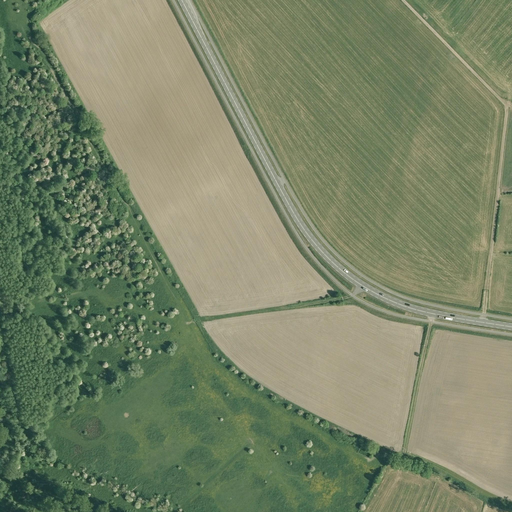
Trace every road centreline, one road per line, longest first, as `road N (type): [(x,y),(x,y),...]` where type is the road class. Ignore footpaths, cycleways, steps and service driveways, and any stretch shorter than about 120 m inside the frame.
road 1 (primary): [(511,327),(394,301),(326,256),(294,213),(181,0)]
road 2 (track): [(482,323),(507,105),(403,0)]
road 3 (track): [(406,452),(432,313)]
